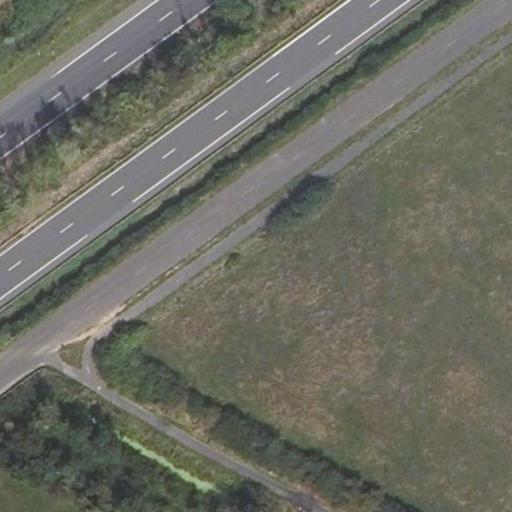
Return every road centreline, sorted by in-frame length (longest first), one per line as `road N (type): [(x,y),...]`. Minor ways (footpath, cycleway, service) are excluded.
road 1 (unclassified): [(0,375),(510,0)]
road 2 (trunk): [(0,277),(379,0)]
road 3 (trunk): [(188,0),(0,137)]
